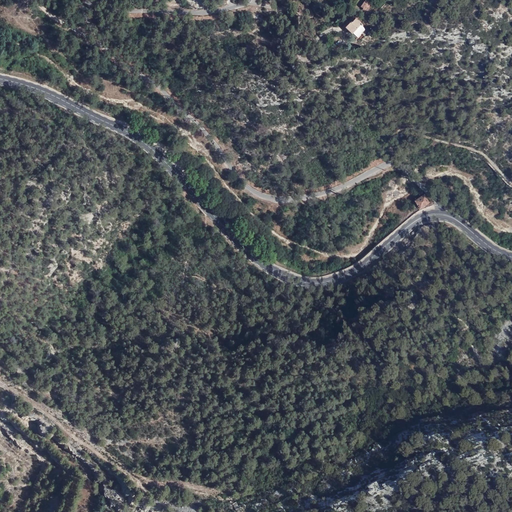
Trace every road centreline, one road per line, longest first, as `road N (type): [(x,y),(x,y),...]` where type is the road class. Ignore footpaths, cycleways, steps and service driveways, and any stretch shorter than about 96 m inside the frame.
road 1 (unclassified): [(438,214),(436,200),(393,162),(328,191),(264,196),(109,45),(85,14),(88,1),(118,10),(202,12),(252,0)]
road 2 (primary): [(0,78),(139,137),(255,257),(309,282),(343,275),(410,223),(438,214)]
